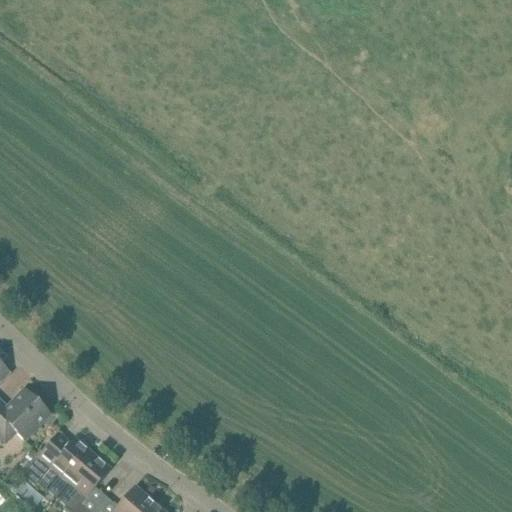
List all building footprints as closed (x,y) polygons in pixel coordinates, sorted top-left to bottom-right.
[(0,386),(11,375),(0,366),(0,365),(0,386)] [(16,433),(24,443),(49,417),(23,392),(6,409),(0,403),(0,439),(5,444),(16,433)] [(74,440),(70,445),(58,435),(22,477),(35,488),(37,486),(44,492),(58,475),(68,484),(92,455),(74,440)] [(95,490),(111,471),(92,455),(68,484),(77,492),(63,508),(68,511),(97,511),(107,500),(95,490)] [(148,511),(154,506),(134,490),(118,509),(107,500),(97,511),(148,511)]
